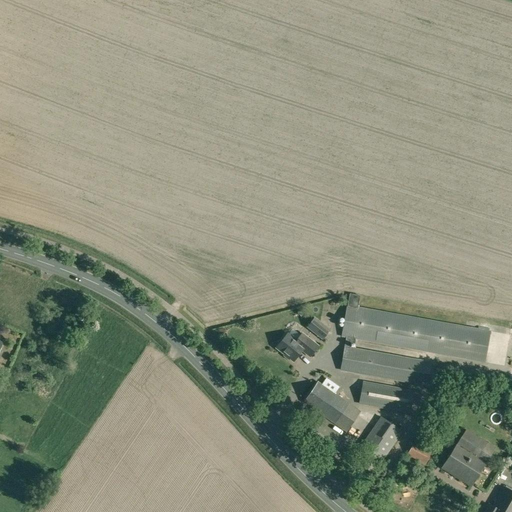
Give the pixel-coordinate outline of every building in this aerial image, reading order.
[(355,344),(355,339),(484,363),(490,332),(357,308),(360,296),(350,294),(347,306),(341,336),(346,337),(340,370),(426,385),(431,363),(350,348),(351,343),(355,344)] [(329,331),(314,319),(308,326),(323,338),(329,331)] [(302,334),(296,341),(287,334),(276,347),(293,361),(302,350),(310,356),(318,347),(308,338),(307,339),(302,334)] [(347,431),(360,412),(318,382),(304,402),(347,431)] [(410,414),(414,391),(363,382),(358,404),(410,414)] [(403,432),(381,417),(360,448),(381,463),(403,432)] [(317,425),(306,439),(323,452),(329,456),(340,441),(343,438),(320,421),(317,425)] [(471,486),(495,448),(466,429),(442,468),(471,486)] [(425,464),(432,452),(414,443),(407,455),(425,464)] [(511,511),(511,491),(504,487),(493,507),(489,504),(484,511),(511,511)]
